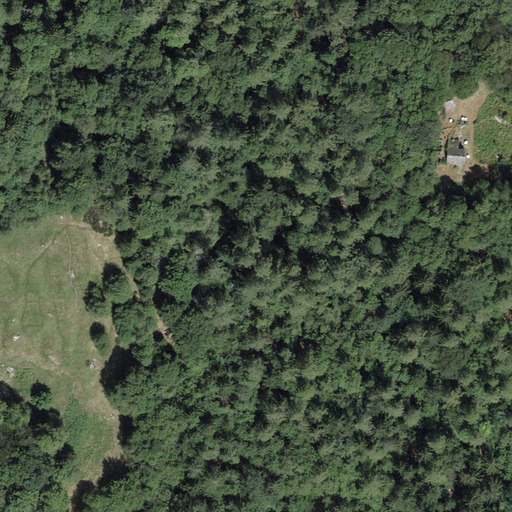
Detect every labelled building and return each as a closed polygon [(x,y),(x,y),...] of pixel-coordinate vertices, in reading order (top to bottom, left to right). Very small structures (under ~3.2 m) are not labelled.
[(12,21),(0,23),(0,42),(15,41),(12,21)] [(457,70),(444,74),(448,85),(461,81),(457,70)] [(455,107),(450,94),(437,99),(442,112),(455,107)] [(376,126),(361,127),(362,142),(377,140),(376,126)] [(442,153),(442,140),(429,140),(429,153),(442,153)] [(458,140),(448,140),(447,164),(464,164),(464,150),(457,150),(458,140)] [(396,210),(382,213),(384,226),(398,223),(396,210)]
